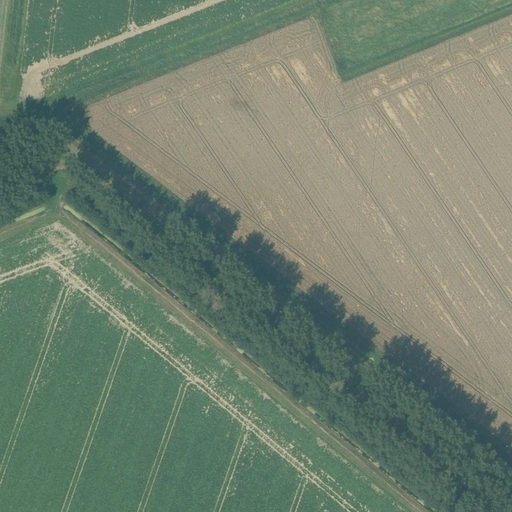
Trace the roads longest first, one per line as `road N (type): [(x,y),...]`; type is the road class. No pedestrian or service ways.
road 1 (track): [(501,511),(81,162),(54,157),(0,181)]
road 2 (track): [(0,236),(55,213),(416,511)]
